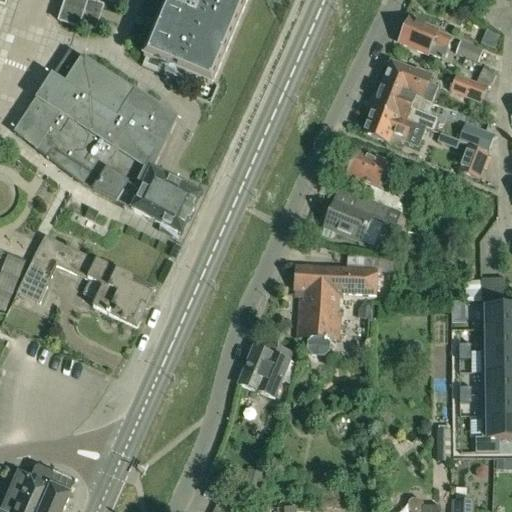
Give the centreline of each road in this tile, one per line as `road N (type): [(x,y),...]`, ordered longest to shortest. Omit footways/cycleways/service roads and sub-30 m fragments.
road 1 (residential): [(177,511),(282,226),(392,0)]
road 2 (primary): [(116,465),(323,0)]
road 3 (residential): [(511,37),(503,115),(505,225),(490,247),(490,275)]
